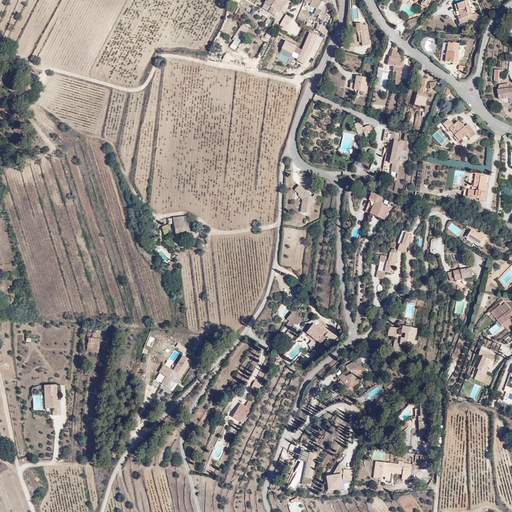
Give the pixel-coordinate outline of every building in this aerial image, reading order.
[(269,0),(266,6),(273,10),(271,15),(279,19),(282,15),(281,14),(287,2),(283,0),(269,0)] [(327,4),(328,0),(307,0),(307,2),(312,5),(311,7),(319,10),(323,3),(327,4)] [(429,1),(427,0),(408,0),(412,3),(414,0),(418,3),(417,4),(417,6),(418,7),(421,7),(424,9),(429,1)] [(470,16),(466,2),(455,5),(458,17),(455,18),(457,25),(470,21),(469,16),(470,16)] [(266,6),(263,11),(271,15),(273,10),(266,6)] [(287,32),(294,20),(289,17),(282,29),(287,32)] [(415,28),(422,19),(420,17),(410,20),(408,24),(415,28)] [(371,45),(371,24),(367,24),(367,22),(359,21),(359,31),(360,34),(363,34),(363,45),(371,45)] [(230,61),(248,31),(243,28),(225,57),(230,61)] [(294,56),(295,54),(301,57),(299,61),(299,62),(305,66),(308,60),(307,59),(308,56),(310,57),(319,38),(311,34),(303,52),(298,49),(287,43),(283,50),(294,56)] [(451,65),(456,66),(457,53),(455,53),(455,49),(457,49),(457,43),(451,42),(451,44),(446,44),(445,52),(449,53),(447,62),(451,63),(451,65)] [(403,74),(405,65),(400,64),(402,57),(392,49),(389,66),(394,67),(394,69),(398,70),(395,84),(401,85),(401,82),(403,74)] [(247,64),(249,59),(241,56),(239,61),(247,64)] [(502,71),(494,71),(494,82),(502,82),(502,71)] [(364,92),(367,79),(356,77),(354,84),(353,90),(364,92)] [(424,93),(428,80),(419,78),(416,88),(419,88),(417,96),(422,97),(419,110),(425,112),(429,94),(424,93)] [(31,89),(26,85),(21,91),(27,95),(31,89)] [(511,99),(511,86),(510,87),(509,85),(499,86),(498,90),(500,101),(511,99)] [(419,110),(422,97),(417,96),(416,96),(413,109),(419,110)] [(452,126),(447,120),(441,124),(452,138),(449,140),(453,145),(465,135),(468,139),(474,134),(466,124),(461,128),(459,125),(457,122),(452,126)] [(358,134),(363,132),(365,137),(373,134),(370,124),(362,127),(360,121),(354,124),(358,134)] [(386,130),(384,141),(391,142),(389,154),(387,153),(384,170),(398,172),(404,142),(398,141),(399,135),(392,134),(393,131),(386,130)] [(343,132),(339,150),(350,153),(355,135),(343,132)] [(484,188),(486,178),(474,176),(471,189),(476,190),(475,193),(467,191),(468,190),(463,189),(461,197),(476,200),(476,201),(483,203),(486,188),(484,188)] [(309,194),(300,185),(294,190),(298,194),(297,196),(301,199),(299,212),(309,212),(311,203),(319,193),(315,189),(309,194)] [(384,220),(388,207),(380,205),(382,198),(369,194),(367,202),(368,202),(364,214),(384,220)] [(177,234),(192,232),(189,215),(175,217),(175,223),(177,234)] [(173,230),(170,223),(163,226),(166,232),(173,230)] [(404,232),(400,232),(397,245),(399,245),(406,247),(407,247),(409,235),(403,234),(404,232)] [(484,240),(471,232),(467,239),(480,247),(482,244),(484,240)] [(467,239),(470,235),(469,234),(465,239),(474,245),(480,251),(483,245),(482,244),(480,247),(467,239)] [(405,254),(406,247),(399,245),(397,252),(398,252),(405,254)] [(161,250),(159,253),(166,261),(168,258),(161,250)] [(381,257),(376,279),(383,281),(385,273),(392,275),(394,269),(395,269),(396,263),(398,264),(398,262),(396,262),(398,255),(397,255),(398,252),(397,252),(391,251),(391,254),(390,254),(388,263),(387,262),(387,264),(385,264),(386,258),(381,257)] [(472,280),(470,271),(453,274),(453,275),(449,276),(451,285),(472,280)] [(511,309),(505,301),(491,313),(508,333),(511,329),(511,321),(508,317),(511,314),(511,309)] [(287,335),(292,339),(305,323),(294,314),(289,320),(295,325),(287,335)] [(315,324),(308,332),(322,344),(327,339),(323,336),(329,329),(322,323),(318,327),(315,324)] [(496,323),(488,330),(494,336),(501,329),(496,323)] [(392,336),(396,327),(388,324),(385,333),(392,336)] [(409,342),(411,339),(412,339),(415,332),(401,326),(398,333),(404,336),(403,340),(399,338),(396,345),(409,350),(411,345),(409,342)] [(90,342),(89,347),(88,354),(98,356),(99,342),(93,341),(94,336),(88,336),(87,341),(90,342)] [(485,373),(483,372),(488,360),(491,361),(493,355),(478,349),(471,367),(473,368),(470,377),(481,382),(485,373)] [(169,391),(174,384),(175,382),(177,384),(190,362),(183,358),(174,373),(164,367),(159,375),(166,379),(162,387),(169,391)] [(356,381),(360,375),(365,377),(368,373),(366,370),(363,364),(351,370),(353,373),(346,376),(344,373),(338,376),(340,380),(336,384),(342,393),(345,387),(350,391),(360,383),(356,381)] [(511,368),(510,374),(508,373),(502,391),(510,394),(511,389),(511,368)] [(493,377),(485,373),(481,382),(489,385),(493,377)] [(254,380),(251,387),(258,391),(262,383),(254,380)] [(59,400),(58,385),(46,385),(47,395),(49,395),(50,401),(52,401),(52,408),(54,408),(55,415),(62,415),(62,403),(59,403),(59,400)] [(33,410),(42,409),(41,395),(32,396),(33,410)] [(425,425),(425,423),(429,423),(429,417),(427,417),(426,411),(428,411),(428,404),(419,404),(420,411),(416,411),(416,419),(417,419),(418,437),(426,436),(426,432),(430,431),(430,425),(425,425)] [(245,424),(254,408),(247,405),(246,407),(241,405),(233,418),(245,424)] [(302,452),(300,461),(303,462),(302,464),(297,472),(304,476),(306,471),(308,472),(306,479),(310,479),(310,482),(313,483),(318,456),(314,455),(313,456),(302,452)] [(376,479),(390,480),(391,473),(402,474),(402,478),(409,479),(411,464),(403,463),(403,464),(398,464),(380,462),(379,469),(377,469),(376,479)] [(308,472),(306,471),(303,486),(309,487),(309,486),(312,486),(313,483),(310,482),(310,479),(306,479),(308,472)] [(328,478),(331,490),(328,490),(329,494),(331,494),(331,493),(331,490),(344,488),(343,476),(344,476),(344,480),(353,481),(353,472),(345,471),(344,473),(338,472),(334,477),(333,479),(331,478),(328,478)] [(353,481),(344,480),(344,482),(353,483),(355,472),(353,472),(353,481)] [(290,487),(294,488),(300,475),(295,473),(290,487)]
